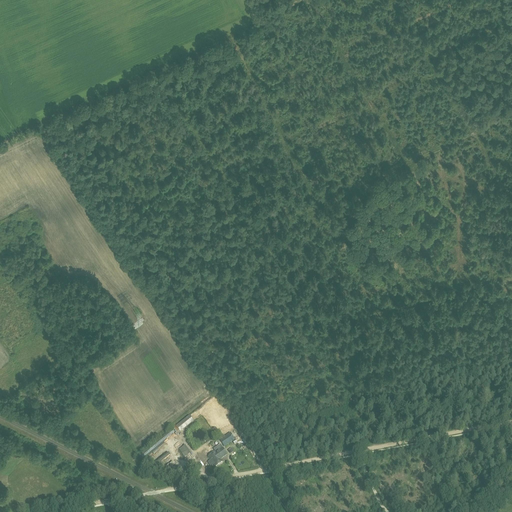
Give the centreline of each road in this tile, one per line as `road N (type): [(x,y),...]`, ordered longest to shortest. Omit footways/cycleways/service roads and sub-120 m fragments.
road 1 (track): [(302,0),(156,74),(368,402),(376,418),(372,451)]
road 2 (track): [(511,421),(47,511)]
